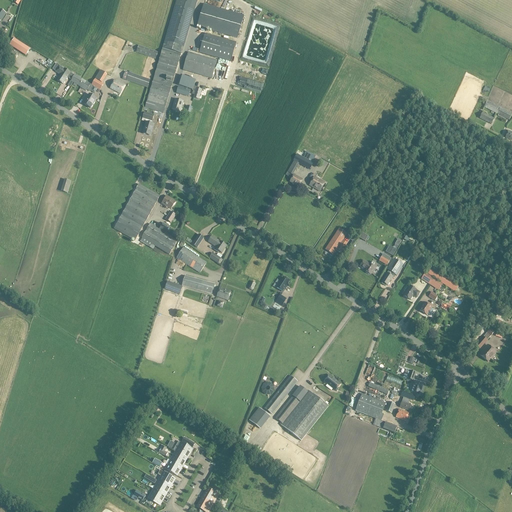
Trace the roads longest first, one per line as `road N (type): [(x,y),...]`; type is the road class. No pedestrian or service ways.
road 1 (tertiary): [(458,369),(0,68)]
road 2 (unclassified): [(458,369),(511,216)]
road 3 (unclassified): [(407,511),(458,369)]
